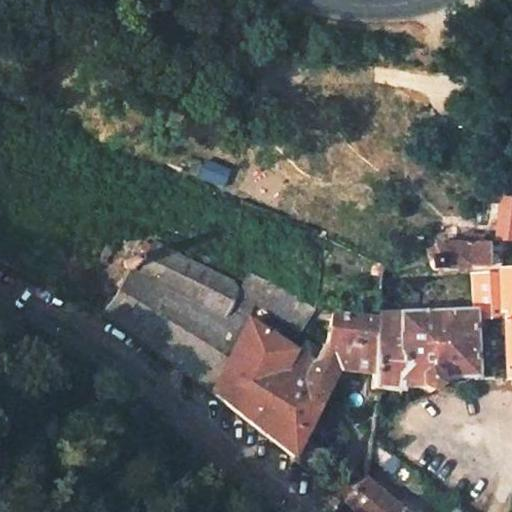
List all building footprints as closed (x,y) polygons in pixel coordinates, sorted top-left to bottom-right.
[(511,221),(496,220),(493,239),(511,240),(511,221)] [(433,269),(465,270),(469,251),(431,245),(433,257),(431,258),(429,261),(428,264),(430,267),(433,269)] [(128,334),(162,358),(211,396),(250,316),(255,306),(297,332),(313,313),(268,280),(266,281),(249,273),(239,292),(232,280),(170,253),(155,283),(137,274),(137,269),(135,267),(132,263),(129,262),(124,262),(122,263),(119,265),(118,267),(117,270),(117,274),(120,279),(123,282),(106,318),(128,334)] [(474,383),(511,382),(511,272),(499,273),(498,276),(473,277),(473,312),(460,313),(380,317),(379,322),(374,379),(373,392),(379,392),(401,394),(402,391),(420,391),(429,397),(440,390),(440,382),(473,381),(474,383)] [(460,277),(460,313),(473,312),(473,277),(460,277)] [(294,461),(339,373),(374,379),(379,322),(332,307),(330,323),(315,356),(250,316),(211,396),(294,461)] [(382,452),(387,417),(375,415),(374,421),(371,444),(382,452)] [(371,444),(374,421),(362,419),(351,473),(332,494),(346,506),(364,483),(371,444)] [(397,511),(364,483),(346,506),(345,507),(350,511),(397,511)]
